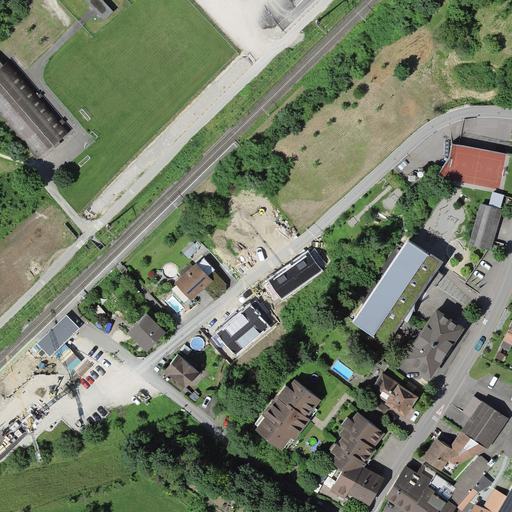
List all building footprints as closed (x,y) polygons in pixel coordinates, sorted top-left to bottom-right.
[(101,0),(84,0),(104,21),(113,14),(101,0)] [(0,112),(40,157),(73,128),(10,56),(1,63),(0,62),(0,112)] [(511,195),(511,153),(452,142),(450,157),(439,173),(455,185),(511,195)] [(478,203),(468,242),(492,248),(502,209),(478,203)] [(193,241),(181,251),(187,258),(199,248),(193,241)] [(351,322),(384,342),(442,262),(408,241),(351,322)] [(322,270),(308,252),(268,281),(282,299),(322,270)] [(210,280),(195,265),(177,282),(191,297),(210,280)] [(269,326),(251,304),(217,333),(236,355),(269,326)] [(404,358),(430,376),(463,326),(435,308),(404,358)] [(50,355),(79,326),(67,314),(38,343),(50,355)] [(162,331),(145,316),(129,332),(146,348),(162,331)] [(511,322),(503,340),(511,345),(511,322)] [(199,373),(178,355),(164,371),(185,389),(199,373)] [(418,395),(383,372),(369,392),(404,416),(418,395)] [(320,401),(293,379),(253,427),(281,449),(320,401)] [(508,419),(472,397),(462,413),(469,418),(450,447),(437,439),(424,460),(443,472),(488,450),(508,419)] [(382,433),(358,412),(339,433),(343,434),(336,443),(340,446),(331,457),(343,467),(331,489),(345,496),(349,490),(370,501),(385,479),(363,466),(375,449),(372,446),(382,433)] [(404,465),(387,494),(411,511),(452,511),(456,508),(491,466),(480,457),(453,487),(422,465),(417,473),(404,465)] [(511,511),(511,488),(498,511),(511,511)] [(483,508),(475,504),(470,511),(495,511),(506,495),(496,489),(483,508)]
